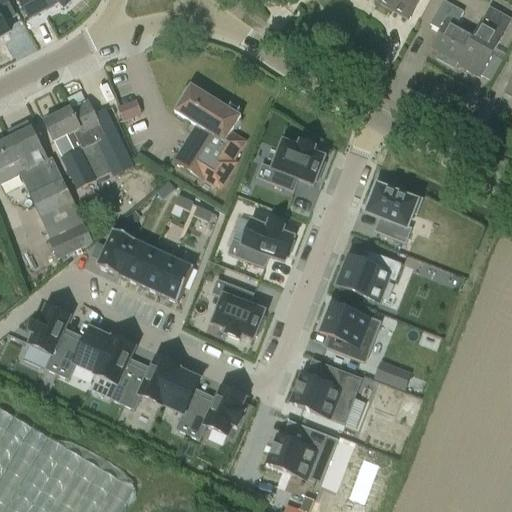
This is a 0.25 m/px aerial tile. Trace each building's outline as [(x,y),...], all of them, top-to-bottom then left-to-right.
[(4,23),(14,17),(4,0),(0,0),(0,41),(11,36),(4,23)] [(17,0),(23,11),(43,0),(46,0),(52,8),(66,0),(17,0)] [(369,0),(407,21),(419,0),(369,0)] [(466,71),(466,72),(478,79),(479,77),(490,84),(502,65),(490,58),(510,21),(490,9),(482,24),(474,37),(456,27),(464,14),(443,3),(430,27),(441,33),(431,51),(440,56),(437,61),(455,71),(458,66),(466,71)] [(238,165),(235,163),(246,144),(231,134),(240,119),(191,89),(174,115),(195,128),(172,165),(202,183),(203,181),(221,193),(238,165)] [(69,111),(42,125),(53,145),(54,145),(61,161),(60,161),(76,194),(95,184),(95,183),(110,175),(112,180),(134,170),(106,111),(94,116),(88,103),(70,112),(69,111)] [(141,117),(136,103),(118,110),(123,124),(141,117)] [(48,243),(56,262),(93,245),(52,160),(46,163),(31,131),(0,145),(0,185),(0,186),(19,178),(29,198),(50,242),(48,243)] [(262,167),(257,181),(294,195),(299,183),(313,189),(315,185),(320,172),(324,161),(313,156),(314,152),(300,147),(299,151),(283,145),(273,171),(262,167)] [(170,184),(157,194),(163,202),(176,191),(170,184)] [(429,212),(379,189),(369,218),(390,226),(387,234),(407,238),(409,231),(422,235),(429,212)] [(179,197),(175,206),(189,213),(194,204),(179,197)] [(198,208),(193,217),(208,224),(212,215),(198,208)] [(233,242),(227,256),(265,271),(269,258),(284,264),(286,259),(290,251),(293,241),(282,236),(284,232),(269,226),(267,231),(252,225),(244,246),(233,242)] [(98,246),(92,260),(101,264),(98,270),(119,280),(119,279),(118,279),(134,244),(135,244),(136,243),(115,234),(107,250),(98,246)] [(134,244),(118,279),(119,279),(138,288),(154,253),(135,244),(134,244)] [(154,253),(138,288),(158,297),(174,262),(154,253)] [(349,261),(338,289),(379,305),(388,282),(390,283),(396,286),(403,267),(369,254),(368,255),(364,266),(361,266),(349,261)] [(174,262),(158,297),(178,306),(194,271),(174,262)] [(217,283),(211,297),(223,301),(213,327),(228,333),(226,337),(240,343),(242,339),(253,343),(258,332),(263,319),(264,315),(249,309),(254,297),(217,283)] [(34,335),(29,347),(51,358),(45,372),(57,378),(72,344),(60,338),(70,318),(47,307),(42,319),(38,317),(30,334),(34,335)] [(321,331),(320,335),(328,339),(331,340),(327,351),(364,366),(379,326),(331,308),(325,322),(321,331)] [(72,344),(57,378),(69,383),(75,369),(96,378),(115,338),(94,329),(84,349),(72,344)] [(115,338),(96,378),(117,388),(110,402),(122,408),(138,373),(126,368),(135,348),(115,338)] [(138,373),(122,408),(134,413),(141,399),(162,408),(180,368),(159,359),(150,379),(138,373)] [(343,428),(360,383),(317,366),(311,383),(302,380),(291,408),(343,428)] [(180,368),(162,408),(182,418),(175,432),(187,438),(203,403),(191,398),(200,378),(180,368)] [(391,375),(380,371),(375,383),(386,387),(391,375)] [(203,403),(187,438),(199,443),(206,429),(229,439),(234,427),(238,429),(245,412),(242,411),(247,399),(224,389),(215,409),(203,403)] [(0,511),(114,511),(131,480),(0,412),(0,511)] [(279,438),(268,468),(307,483),(320,488),(321,487),(320,487),(336,444),(337,445),(338,443),(295,426),(289,442),(279,438)] [(299,511),(310,511),(314,503),(305,499),(299,511)]
